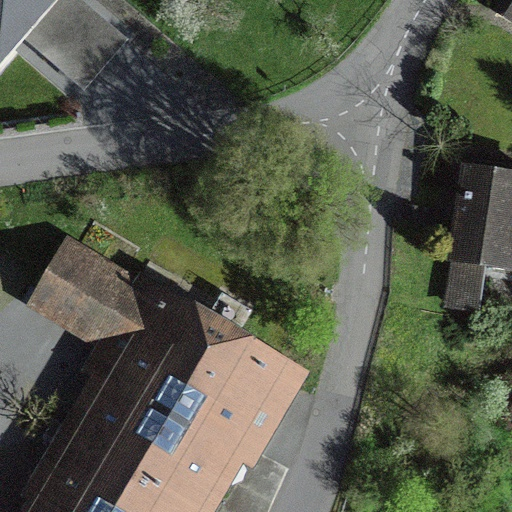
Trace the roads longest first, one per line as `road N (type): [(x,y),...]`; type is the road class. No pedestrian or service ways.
road 1 (residential): [(373,108),(371,216),(349,354),(304,511)]
road 2 (residential): [(373,108),(0,162)]
